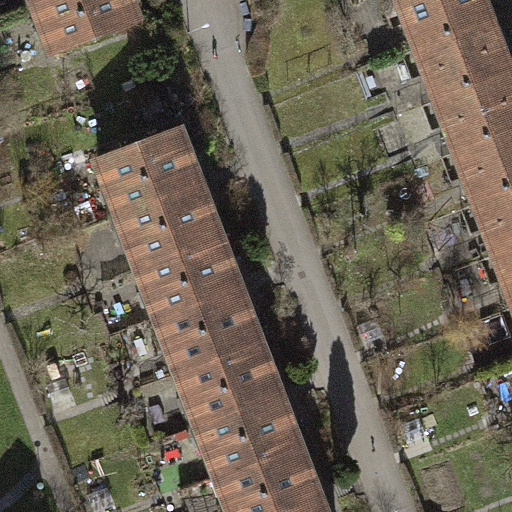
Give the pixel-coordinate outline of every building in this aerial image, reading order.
[(119,0),(47,0),(35,5),(53,51),(128,21),(119,0)] [(387,0),(405,47),(485,17),(478,0),(387,0)] [(405,47),(425,99),(504,69),(485,17),(405,47)] [(425,99),(444,150),(511,125),(511,89),(504,69),(425,99)] [(92,154),(112,208),(191,178),(171,124),(92,154)] [(511,125),(444,150),(464,202),(511,184),(511,125)] [(112,208),(133,262),(212,232),(191,178),(112,208)] [(511,184),(464,202),(483,254),(511,243),(511,184)] [(133,262),(153,316),(232,286),(212,232),(133,262)] [(511,243),(483,254),(503,306),(511,302),(511,243)] [(153,316),(174,369),(253,340),(232,286),(153,316)] [(511,302),(503,306),(511,329),(511,302)] [(174,369),(194,423),(273,393),(253,340),(174,369)] [(194,423),(215,477),(294,447),(273,393),(194,423)] [(215,477),(228,511),(284,511),(314,501),(294,447),(215,477)] [(284,511),(318,511),(314,501),(284,511)]
